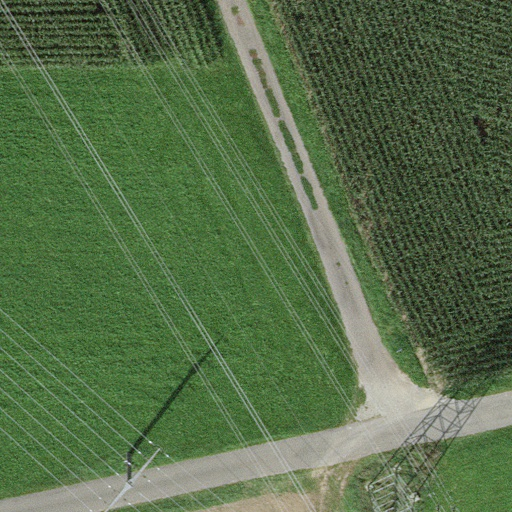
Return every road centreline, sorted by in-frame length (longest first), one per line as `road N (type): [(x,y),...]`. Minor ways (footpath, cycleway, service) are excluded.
road 1 (unclassified): [(24,511),(511,416)]
road 2 (track): [(237,0),(409,439)]
